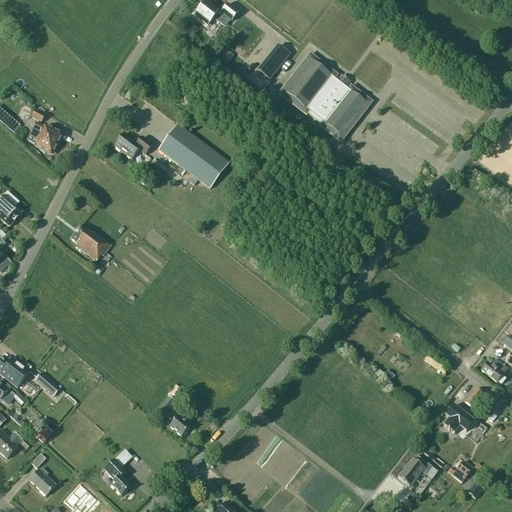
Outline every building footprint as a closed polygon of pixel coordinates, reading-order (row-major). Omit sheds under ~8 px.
[(197,9),(193,14),(195,15),(194,16),(208,27),(213,20),(218,24),(224,16),(232,22),(238,14),(228,5),(221,13),(206,1),(199,10),(197,9)] [(278,46),(258,72),(270,81),(290,56),(278,46)] [(226,52),(222,58),(228,62),(232,56),(226,52)] [(350,89),(334,77),(335,77),(310,57),(280,95),(305,115),(306,114),(321,126),(321,127),(340,142),(370,104),(351,88),(350,89)] [(41,123),(44,117),(35,112),(31,118),(41,123)] [(60,137),(44,128),(35,124),(35,125),(33,124),(31,128),(33,129),(32,130),(39,134),(40,133),(42,134),(36,147),(51,155),(51,153),(54,152),(55,150),(55,147),(60,137)] [(177,126),(176,128),(158,152),(209,190),(228,164),(177,126)] [(114,148),(131,161),(138,151),(145,156),(152,146),(142,139),(137,145),(124,135),(114,148)] [(149,178),(142,173),(136,181),(143,186),(149,178)] [(7,194),(3,198),(0,201),(0,220),(9,229),(22,214),(15,208),(19,204),(7,194)] [(102,258),(111,247),(92,232),(90,234),(81,227),(71,241),(80,247),(78,249),(96,263),(101,256),(102,258)] [(121,244),(119,242),(108,253),(118,263),(136,245),(128,238),(121,244)] [(0,273),(10,263),(4,258),(0,262),(0,273)] [(511,339),(507,336),(501,344),(511,352),(511,339)] [(0,375),(0,376),(17,390),(30,373),(12,359),(8,364),(0,357),(0,373),(1,374),(0,375)] [(481,372),(496,384),(497,383),(501,386),(506,380),(501,377),(506,370),(494,361),(496,362),(491,368),(487,364),(481,372)] [(440,372),(443,367),(437,363),(434,368),(440,372)] [(60,390),(42,374),(35,382),(38,385),(53,398),(60,390)] [(1,380),(0,380),(0,400),(10,388),(1,380)] [(477,404),(483,396),(472,387),(461,401),(468,407),(473,400),(477,404)] [(170,393),(167,397),(168,398),(175,404),(178,400),(170,393)] [(161,422),(165,417),(173,424),(169,428),(181,439),(190,428),(183,423),(185,421),(171,410),(176,405),(175,404),(168,398),(154,415),(161,422)] [(449,420),(444,427),(454,435),(459,428),(465,433),(473,423),(453,407),(445,417),(449,420)] [(25,424),(18,418),(14,422),(21,428),(25,424)] [(52,433),(44,427),(34,438),(42,445),(52,433)] [(16,447),(21,441),(14,434),(8,440),(0,432),(0,454),(6,460),(17,449),(16,447)] [(125,449),(115,458),(123,466),(133,457),(125,449)] [(421,453),(441,469),(443,465),(424,449),(421,453)] [(36,471),(45,461),(40,456),(31,466),(36,471)] [(131,488),(120,477),(125,473),(114,461),(104,471),(114,482),(110,486),(121,497),(131,488)] [(425,477),(431,469),(422,461),(418,466),(412,461),(397,479),(409,488),(421,473),(425,477)] [(463,463),(452,477),(461,484),(472,470),(463,463)] [(477,465),(473,470),(477,473),(481,468),(477,465)] [(45,498),(55,487),(39,471),(29,482),(45,498)] [(477,482),(467,494),(475,501),(485,488),(477,482)] [(68,497),(62,505),(69,511),(86,511),(88,510),(89,511),(90,511),(99,503),(98,502),(97,501),(80,485),(68,497)] [(432,495),(438,500),(442,494),(436,489),(432,495)]
